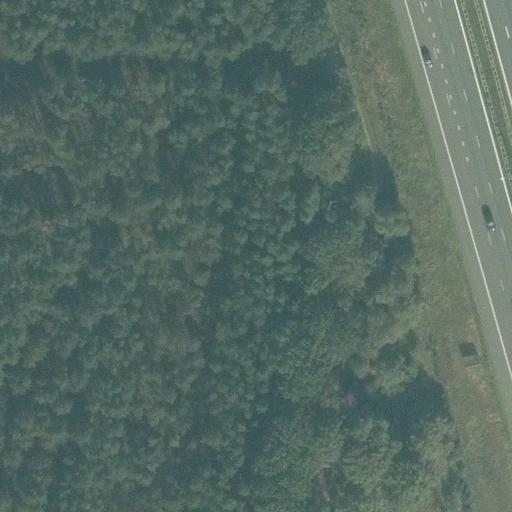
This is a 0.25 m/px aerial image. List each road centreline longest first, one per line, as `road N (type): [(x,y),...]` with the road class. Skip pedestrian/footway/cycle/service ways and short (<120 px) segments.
road 1 (track): [(324,0),(372,166),(322,511)]
road 2 (motorway): [(433,0),(511,295)]
